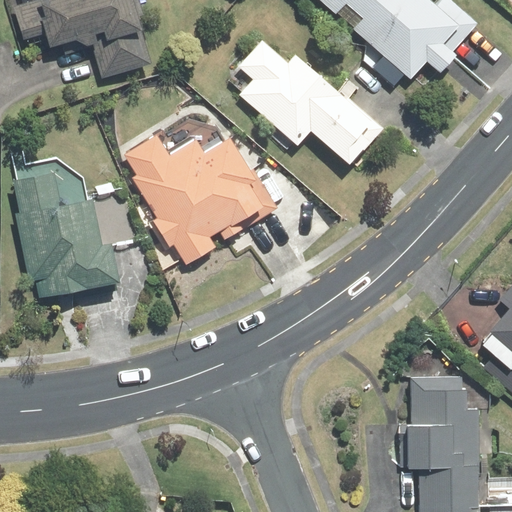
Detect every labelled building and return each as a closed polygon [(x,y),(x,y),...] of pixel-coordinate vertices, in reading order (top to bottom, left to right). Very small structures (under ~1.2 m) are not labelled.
[(103,78),(157,63),(139,0),(11,0),(23,40),(45,34),(49,47),(76,40),(87,46),(94,44),(103,78)] [(319,0),(411,80),(428,61),(440,72),(481,26),(451,0),(319,0)] [(351,165),(384,128),(296,52),(288,61),(262,38),(237,66),(252,79),(239,95),(297,145),(310,130),(351,165)] [(158,133),(119,157),(185,264),(278,208),(230,130),(203,147),(194,133),(167,149),(158,133)] [(38,297),(120,281),(112,242),(103,244),(93,196),(61,202),(54,172),(13,180),(19,212),(15,213),(28,281),(35,280),(38,297)] [(511,281),(497,298),(506,306),(478,338),(492,350),(479,365),(511,393),(511,281)] [(480,511),(479,405),(468,405),(468,383),(461,383),(461,371),(409,372),(410,420),(399,420),(400,468),(417,468),(418,511),(480,511)]
